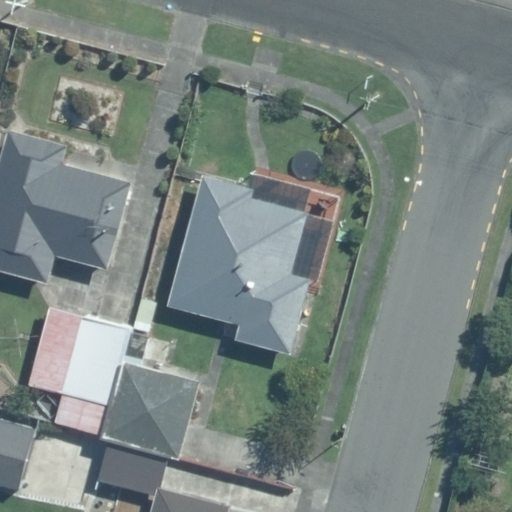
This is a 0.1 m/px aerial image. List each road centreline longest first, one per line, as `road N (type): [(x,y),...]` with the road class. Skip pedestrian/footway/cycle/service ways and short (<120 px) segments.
road 1 (residential): [(369,511),(492,52)]
road 2 (residential): [(299,0),(492,52)]
